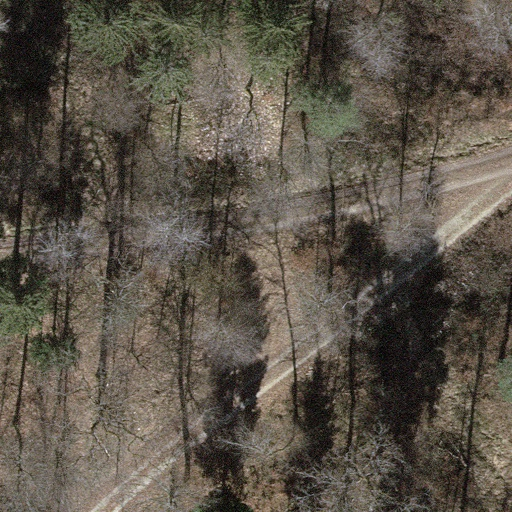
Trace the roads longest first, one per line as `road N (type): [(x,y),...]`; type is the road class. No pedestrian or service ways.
road 1 (track): [(102,511),(138,465),(342,311),(511,167)]
road 2 (track): [(511,151),(237,215),(0,244)]
